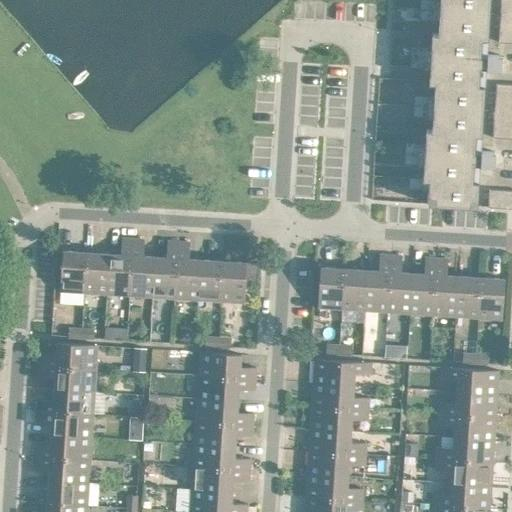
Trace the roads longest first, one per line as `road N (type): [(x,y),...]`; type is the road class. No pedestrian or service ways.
road 1 (residential): [(12,455),(30,205),(277,219)]
road 2 (residential): [(259,511),(277,219)]
road 3 (residential): [(277,219),(511,232)]
